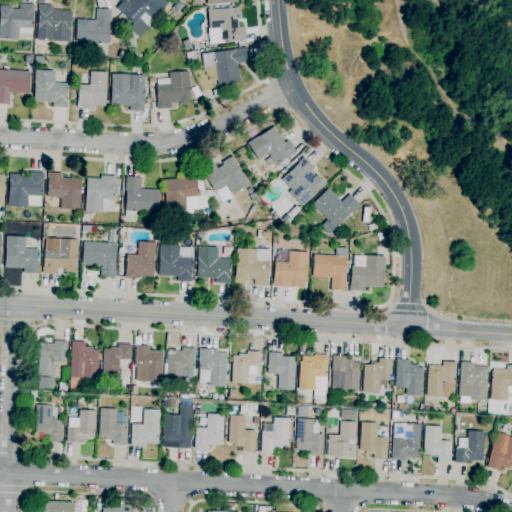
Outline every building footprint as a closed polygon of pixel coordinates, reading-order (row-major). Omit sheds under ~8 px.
[(138,38),(129,29),(134,24),(121,12),(120,13),(116,9),(123,0),(127,0),(130,2),(131,0),(164,0),(169,4),(138,38)] [(17,38),(0,38),(0,6),(12,6),(12,9),(19,10),(19,4),(34,5),(34,10),(33,10),(32,29),(31,29),(31,35),(17,34),(17,38)] [(69,42),(35,40),(37,5),(52,6),(52,11),(70,11),(69,42)] [(209,45),(207,10),(239,8),(240,20),(238,20),(238,27),(244,27),(245,41),(222,42),(222,44),(209,45)] [(108,44),(75,42),(76,20),(95,21),(96,9),(110,9),(108,44)] [(218,87),(215,65),(202,67),(201,54),(246,48),(248,62),(237,64),(240,83),(218,87)] [(186,61),(185,52),(193,50),(194,60),(186,61)] [(8,105),(0,104),(0,70),(30,71),(28,94),(9,93),(8,105)] [(67,108),(52,107),(52,103),(33,102),(35,70),(54,71),(53,82),(68,83),(67,108)] [(156,109),(155,102),(157,102),(155,85),(157,85),(156,79),(169,78),(169,73),(188,71),(191,104),(178,105),(178,103),(171,103),(171,108),(156,109)] [(90,109),(77,108),(78,85),(89,85),(89,72),(106,72),(105,106),(90,106),(90,109)] [(144,112),(128,111),(129,106),(110,105),(112,74),(144,75),(143,87),(145,87),(144,112)] [(213,99),(211,91),(220,89),(222,96),(213,99)] [(281,170),(277,165),(275,166),(267,154),(257,160),(247,144),(272,127),(283,144),(287,141),(296,152),(288,157),(291,161),(281,170)] [(224,202),(217,191),(214,192),(205,177),(204,177),(201,172),(213,164),(216,168),(223,164),(221,162),(232,155),(236,161),(235,161),(249,184),(232,195),(233,196),(224,202)] [(302,207),(287,193),(290,190),(280,180),(287,173),(287,174),(299,162),(298,162),(301,159),(302,160),(303,158),(313,167),(308,172),(314,178),(317,175),(325,183),(321,188),(320,188),(310,198),(310,199),(302,207)] [(27,208),(7,207),(8,180),(8,174),(21,174),(21,177),(28,178),(28,172),(43,173),(42,197),(40,197),(40,207),(27,206),(27,208)] [(79,210),(60,209),(60,198),(46,197),(47,173),(62,173),(61,178),(81,179),(79,210)] [(165,211),(162,180),(184,177),(183,174),(195,173),(198,197),(183,198),(185,209),(165,211)] [(113,213),(101,212),(101,213),(84,212),(86,178),(99,179),(100,175),(115,176),(113,213)] [(135,219),(124,219),(126,176),(140,177),(140,189),(160,190),(159,212),(136,211),(135,219)] [(328,235),(319,227),(326,220),(310,205),(327,189),(340,202),(348,194),(358,205),(328,235)] [(290,220),(287,217),(289,214),(288,214),(295,206),(300,210),(290,220)] [(369,232),(367,226),(376,223),(378,229),(369,232)] [(37,274),(23,273),(23,272),(18,272),(18,269),(4,268),(6,236),(26,237),(26,239),(36,240),(35,249),(39,249),(37,274)] [(56,275),(41,274),(41,268),(42,268),(43,249),(57,250),(58,239),(77,240),(76,267),(76,273),(64,272),(64,270),(56,269),(56,275)] [(138,279),(123,279),(124,275),(125,275),(126,254),(137,255),(138,241),(155,242),(153,277),(138,276),(138,279)] [(114,278),(100,277),(100,266),(82,265),(83,242),(116,244),(114,278)] [(191,282),(176,281),(176,277),(157,277),(158,244),(179,245),(179,247),(190,248),(189,257),(192,257),(191,282)] [(230,284),(215,283),(215,279),(196,278),(197,247),(218,247),(217,259),(230,260),(230,284)] [(345,290),(330,290),(331,278),(312,278),(313,255),(335,255),(335,247),(346,248),(345,278),(346,278),(345,290)] [(268,287),(253,286),(253,280),(246,280),(246,282),(233,281),(234,276),(235,276),(236,248),(269,250),(268,287)] [(286,288),(271,287),(272,282),(273,282),(274,262),(275,257),(276,257),(277,250),(290,251),(308,252),(306,284),(286,283),(286,288)] [(363,291),(349,291),(349,285),(351,266),(353,266),(353,255),(365,256),(365,255),(384,256),(383,288),(364,287),(363,291)] [(52,389),(38,388),(39,376),(37,376),(39,343),(53,344),(53,341),(67,341),(66,363),(54,362),(53,377),(52,377),(52,389)] [(82,390),(69,390),(70,377),(69,377),(71,342),(85,342),(84,347),(92,347),(92,350),(98,350),(98,354),(101,354),(101,360),(98,360),(97,379),(82,378),(82,390)] [(118,376),(101,375),(102,349),(109,349),(109,347),(117,347),(117,344),(131,345),(130,360),(119,359),(118,376)] [(156,384),(145,384),(145,381),(135,381),(135,366),(134,366),(135,345),(149,346),(149,351),(163,351),(161,383),(156,382),(156,384)] [(182,383),(166,382),(167,354),(173,354),(173,352),(181,352),(181,348),(195,348),(194,369),(183,369),(182,383)] [(225,387),(208,386),(208,382),(199,382),(199,370),(198,370),(199,349),(213,349),(213,353),(226,353),(225,375),(227,375),(227,385),(225,385),(225,387)] [(246,384),(231,383),(232,356),(238,356),(238,354),(246,354),(246,351),(259,352),(259,366),(247,366),(246,384)] [(294,391),(276,390),(277,375),(266,374),(267,352),(281,353),(281,356),(295,357),(294,391)] [(324,397),(313,397),(313,390),(298,390),(299,361),(301,361),(301,356),(314,357),(314,355),(327,355),(325,391),(324,391),(324,397)] [(358,390),(330,388),(331,371),(332,355),(345,356),(345,360),(353,360),(352,362),(359,363),(358,390)] [(378,394),(362,393),(363,364),(369,365),(369,362),(377,363),(378,358),(391,359),(390,381),(386,380),(386,390),(378,390),(378,394)] [(422,397),(405,395),(405,388),(394,387),(396,359),(409,360),(409,365),(417,365),(417,367),(423,368),(422,397)] [(442,397),(425,396),(427,365),(441,366),(442,361),(455,362),(454,394),(442,393),(442,397)] [(472,404),(460,403),(460,397),(458,397),(459,362),(473,363),(473,366),(488,367),(486,400),(473,400),(472,404)] [(506,401),(489,400),(491,369),(505,370),(506,365),(511,365),(511,386),(507,386),(506,401)] [(67,392),(58,391),(59,383),(67,383),(67,392)] [(236,399),(228,398),(229,389),(236,390),(236,399)] [(175,408),(161,407),(162,399),(175,400),(175,408)] [(62,441),(47,440),(47,437),(34,436),(36,405),(52,406),(52,407),(61,407),(60,420),(63,420),(62,441)] [(189,449),(176,448),(176,445),(167,445),(167,444),(161,443),(163,415),(178,415),(179,405),(191,406),(189,449)] [(293,416),(284,416),(285,406),(294,407),(293,416)] [(310,418),(296,418),(296,406),(316,407),(316,412),(313,412),(313,415),(315,415),(315,417),(310,417),(310,418)] [(125,446),(112,445),(112,440),(104,440),(104,438),(98,438),(99,408),(116,409),(115,423),(126,424),(125,446)] [(143,447),(129,446),(131,424),(142,425),(142,409),(159,410),(157,444),(143,444),(143,447)] [(356,420),(340,419),(340,409),(357,410),(356,420)] [(79,443),(66,442),(66,427),(77,428),(78,410),(95,411),(94,438),(91,438),(91,440),(87,439),(87,441),(79,440),(79,443)] [(207,450),(194,449),(195,427),(206,428),(206,414),(223,415),(222,444),(215,444),(215,446),(207,445),(207,450)] [(254,452),(242,451),(242,447),(233,447),(233,444),(227,443),(228,415),(244,416),(244,430),(255,430),(254,452)] [(273,453),(260,453),(261,431),(262,431),(262,423),(272,424),(272,418),(289,419),(288,447),(281,447),(281,450),(273,449),(273,453)] [(322,456),(308,455),(308,452),(294,450),(296,418),(319,420),(318,434),(324,435),(322,456)] [(353,458),(326,456),(327,445),(325,445),(326,440),(327,440),(327,435),(338,435),(339,421),(356,422),(353,458)] [(386,460),(372,459),(372,454),(365,454),(365,451),(359,451),(360,422),(377,423),(376,437),(387,438),(386,460)] [(404,461),(390,460),(391,438),(392,438),(393,423),(420,425),(419,458),(404,457),(404,461)] [(450,463),(436,463),(437,458),(428,457),(428,455),(422,454),(424,426),(440,426),(440,441),(451,441),(450,463)] [(468,464),(454,463),(455,448),(457,448),(457,438),(466,439),(467,431),(483,432),(482,462),(468,461),(468,464)] [(500,471),(486,468),(495,432),(511,436),(511,466),(508,466),(508,468),(501,466),(500,471)] [(41,511),(42,507),(45,507),(45,501),(73,503),(72,511),(41,511)]
